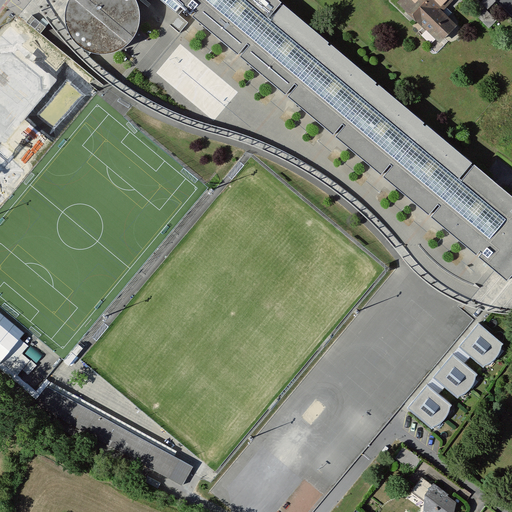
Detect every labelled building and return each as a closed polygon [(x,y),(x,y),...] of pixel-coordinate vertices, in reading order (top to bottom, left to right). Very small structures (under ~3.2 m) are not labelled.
[(91,51),(103,54),(115,52),(126,47),(135,38),(141,27),(143,15),(141,3),(139,0),(67,0),(65,10),(65,23),(71,36),(80,46),(91,51)] [(174,0),(509,281),(511,276),(511,190),(284,0),(174,0)] [(450,0),(396,0),(441,42),(458,24),(450,16),(442,9),(450,0)] [(489,25),(497,19),(486,7),(479,14),(489,25)] [(0,150),(57,80),(1,34),(0,35),(0,150)] [(26,334),(0,312),(0,376),(11,385),(31,361),(23,354),(31,346),(22,339),(26,334)] [(479,324),(462,345),(484,366),(495,359),(500,353),(503,346),(503,342),(479,324)] [(453,355),(436,376),(459,397),(469,390),(474,384),(477,377),(477,373),(453,355)] [(427,386),(410,407),(433,428),(443,421),(448,415),(451,408),(451,404),(427,386)] [(167,449),(156,468),(183,483),(194,464),(167,449)] [(456,511),(459,502),(423,477),(411,491),(425,501),(424,511),(448,511),(449,511),(450,511),(456,511)]
